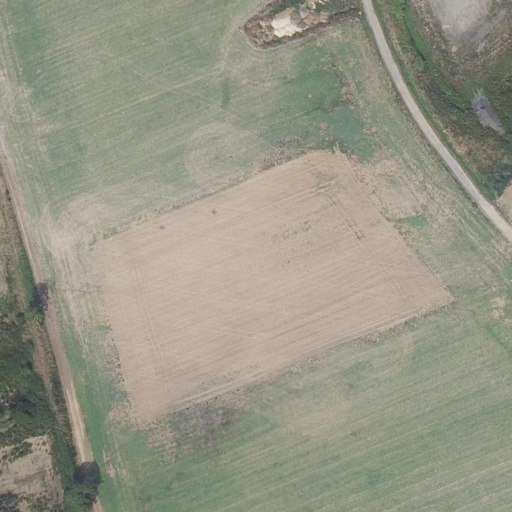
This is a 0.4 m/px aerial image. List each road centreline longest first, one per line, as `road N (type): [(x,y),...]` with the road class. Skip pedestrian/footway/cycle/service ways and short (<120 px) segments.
road 1 (track): [(0,187),(79,511)]
road 2 (track): [(361,0),(387,74),(429,143),(511,240)]
